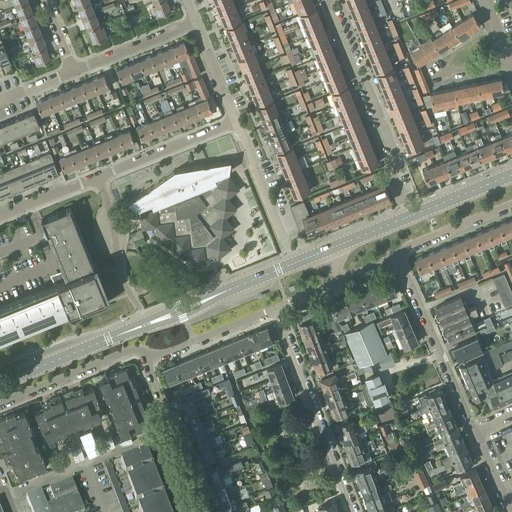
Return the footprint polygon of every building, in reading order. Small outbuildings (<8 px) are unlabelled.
[(12,0),(16,8),(28,3),(26,0),(12,0)] [(74,0),(79,10),(91,5),(88,0),(74,0)] [(221,15),(235,9),(231,0),(226,0),(216,4),(221,15)] [(297,0),(294,1),(294,2),(299,12),(314,6),(310,0),(297,0)] [(157,18),(171,12),(167,1),(156,5),(156,6),(152,8),(157,18)] [(354,18),(369,12),(364,2),(350,8),(354,18)] [(20,20),(33,15),(28,3),(16,8),(20,20)] [(83,22),(96,17),(91,5),(79,10),(83,22)] [(225,26),(240,20),(235,9),(221,15),(225,26)] [(304,26),(319,20),(315,9),(300,15),(304,26)] [(359,29),(373,23),(369,12),(354,18),(359,29)] [(462,21),(469,33),(480,26),(472,14),(462,21)] [(25,31),(38,26),(33,15),(20,20),(25,31)] [(98,26),(99,25),(96,17),(83,22),(87,31),(88,30),(89,33),(100,28),(98,26)] [(309,37),(324,31),(319,20),(304,26),(309,37)] [(459,39),(469,33),(462,21),(452,27),(459,39)] [(231,40),(245,34),(241,23),(226,29),(231,40)] [(363,40),(378,34),(373,23),(359,29),(363,40)] [(285,34),(299,28),(297,24),(283,29),(285,34)] [(30,43),(42,38),(38,26),(25,31),(30,43)] [(449,45),(459,39),(452,27),(442,33),(449,45)] [(93,44),(108,38),(103,28),(100,29),(100,28),(89,33),(93,44)] [(313,48),(328,42),(324,31),(309,37),(313,48)] [(442,33),(440,31),(435,34),(437,37),(431,40),(439,52),(449,45),(442,33)] [(235,50),(250,44),(245,34),(231,40),(235,50)] [(367,51),(382,45),(378,34),(363,40),(367,51)] [(419,44),(420,43),(416,37),(411,39),(415,46),(409,50),(418,64),(429,58),(419,44)] [(431,40),(430,37),(420,43),(419,44),(429,58),(439,52),(431,40)] [(45,47),(46,47),(42,38),(30,43),(33,52),(34,51),(35,54),(46,50),(45,47)] [(0,39),(0,64),(2,64),(9,61),(2,44),(1,39),(0,39)] [(318,58),(332,52),(328,42),(313,48),(318,58)] [(184,43),(173,47),(178,60),(181,68),(184,66),(187,72),(181,75),(184,81),(200,74),(192,54),(189,55),(184,43)] [(239,61),(254,55),(250,44),(235,50),(239,61)] [(372,62),(386,56),(382,45),(367,51),(372,62)] [(172,62),(178,60),(173,47),(162,52),(167,64),(168,68),(174,66),(172,62)] [(36,67),(51,61),(46,50),(35,54),(36,55),(32,56),(36,67)] [(155,69),(167,64),(162,52),(150,57),(155,69)] [(322,69),(337,63),(332,52),(318,58),(322,69)] [(244,72),(258,66),(254,55),(239,61),(244,72)] [(376,72),(391,66),(386,56),(372,62),(376,72)] [(144,73),(155,69),(150,57),(139,61),(144,73)] [(133,78),(144,73),(139,61),(128,66),(133,78)] [(326,80),(341,74),(337,63),(322,69),(326,80)] [(122,83),(133,78),(128,66),(117,70),(122,83)] [(248,83),(263,77),(258,66),(244,72),(248,83)] [(422,73),(419,68),(413,70),(416,76),(422,73)] [(382,86),(396,80),(392,69),(377,75),(382,86)] [(424,79),(422,73),(416,76),(418,81),(424,79)] [(331,91),(346,85),(341,74),(326,80),(331,91)] [(97,92),(109,88),(104,76),(92,80),(97,92)] [(201,77),(185,84),(188,91),(197,87),(196,86),(204,83),(201,77)] [(253,94),(267,88),(263,77),(248,83),(253,94)] [(426,84),(424,79),(418,81),(421,87),(426,84)] [(489,82),(492,95),(504,93),(501,79),(489,82)] [(86,97),(97,92),(92,80),(81,85),(86,97)] [(167,88),(175,85),(173,80),(165,84),(167,88)] [(386,97),(401,91),(396,80),(382,86),(386,97)] [(480,98),(492,95),(489,82),(477,84),(480,98)] [(204,83),(196,86),(197,87),(201,97),(201,98),(209,95),(204,83)] [(429,90),(426,84),(421,87),(423,92),(429,90)] [(468,100),(480,98),(477,84),(465,87),(468,100)] [(75,101),(86,97),(81,85),(70,89),(75,101)] [(456,103),(468,100),(465,87),(454,89),(456,103)] [(257,104),(272,98),(267,88),(253,94),(257,104)] [(336,105),(351,99),(347,88),(332,94),(336,105)] [(64,106),(75,101),(70,89),(59,94),(64,106)] [(144,98),(153,94),(151,89),(142,93),(144,98)] [(457,106),(456,103),(454,89),(442,92),(445,109),(457,106)] [(391,108),(405,102),(401,91),(386,97),(391,108)] [(442,92),(430,94),(433,111),(445,109),(442,92)] [(52,111),(64,106),(59,94),(47,98),(52,111)] [(194,100),(200,116),(212,111),(207,99),(210,98),(209,95),(201,98),(201,97),(194,100),(195,100),(194,100)] [(41,115),(52,111),(47,98),(36,103),(41,115)] [(317,108),(325,105),(322,98),(314,101),(317,108)] [(163,110),(158,112),(159,115),(165,131),(177,126),(172,113),(166,99),(160,102),(161,106),(163,110)] [(341,115),(355,109),(351,99),(336,105),(341,115)] [(189,121),(200,116),(194,100),(188,103),(189,107),(184,108),(184,109),(189,121)] [(263,118),(277,112),(273,101),(258,107),(263,118)] [(395,118),(410,113),(405,102),(391,108),(395,118)] [(184,109),(184,108),(183,105),(176,108),(177,111),(172,113),(177,126),(189,121),(184,109)] [(130,106),(126,107),(128,113),(132,122),(136,121),(134,115),(132,111),(130,106)] [(345,126),(360,120),(355,109),(341,115),(345,126)] [(505,110),(496,113),(498,119),(499,120),(509,116),(507,109),(505,110)] [(277,112),(263,118),(267,129),(282,123),(287,121),(283,110),(277,112)] [(465,111),(459,114),(463,124),(470,121),(465,111)] [(24,115),(30,130),(40,127),(33,112),(24,115)] [(399,129),(414,123),(410,113),(395,118),(399,129)] [(20,134),(30,130),(24,115),(14,119),(20,134)] [(153,135),(165,131),(159,115),(152,117),(153,121),(148,123),(153,135)] [(11,138),(20,134),(14,119),(5,123),(11,138)] [(91,127),(99,124),(97,119),(89,123),(91,127)] [(350,137),(364,131),(360,120),(345,126),(350,137)] [(271,140),(292,132),(287,121),(282,123),(267,129),(271,140)] [(0,138),(1,142),(11,138),(5,123),(0,125),(0,138)] [(153,135),(148,123),(137,128),(142,140),(153,135)] [(404,140),(418,134),(414,123),(399,129),(404,140)] [(48,136),(61,131),(59,127),(46,132),(48,136)] [(68,137),(76,133),(74,129),(66,132),(68,137)] [(511,149),(511,129),(509,130),(511,135),(502,139),(501,139),(506,152),(511,149)] [(118,135),(123,148),(134,143),(129,130),(118,135)] [(354,148),(369,142),(364,131),(350,137),(354,148)] [(276,151),(296,143),(292,132),(271,140),(276,151)] [(445,142),(449,140),(446,133),(442,135),(443,135),(439,137),(441,143),(445,142)] [(118,135),(113,137),(111,134),(104,137),(106,140),(111,152),(123,148),(118,135)] [(408,151),(423,145),(418,134),(404,140),(408,151)] [(501,139),(502,139),(500,134),(494,136),(496,141),(490,143),(495,156),(506,152),(501,139)] [(490,143),(484,146),(480,137),(476,139),(477,143),(484,161),(495,156),(490,143)] [(106,140),(101,142),(99,139),(92,141),(94,145),(99,157),(111,152),(106,140)] [(358,159),(373,153),(369,142),(354,148),(358,159)] [(94,145),(89,147),(87,143),(81,146),(87,162),(99,157),(94,145)] [(484,161),(477,143),(465,147),(468,153),(473,165),(484,161)] [(37,144),(33,145),(35,151),(37,155),(41,153),(40,149),(39,149),(37,144)] [(76,167),(87,162),(81,146),(69,151),(76,167)] [(281,165),(296,159),(292,148),(277,154),(281,165)] [(64,171),(76,167),(69,151),(63,153),(64,157),(59,159),(64,171)] [(454,151),(443,156),(445,162),(450,174),(461,170),(456,157),(455,153),(454,151)] [(38,158),(47,178),(59,173),(50,153),(38,158)] [(363,169),(377,163),(373,153),(358,159),(363,169)] [(461,170),(473,165),(468,153),(456,157),(461,170)] [(35,183),(47,178),(38,158),(27,162),(35,183)] [(286,175),(301,169),(296,159),(281,165),(286,175)] [(230,178),(227,178),(226,176),(225,174),(229,172),(230,161),(175,170),(128,203),(137,210),(141,209),(141,211),(142,212),(141,214),(142,226),(144,228),(156,227),(157,239),(160,241),(172,240),(173,251),(175,253),(187,252),(188,264),(190,265),(203,264),(205,262),(205,259),(209,257),(214,255),(216,257),(219,258),(229,250),(229,248),(222,238),(231,231),(232,228),(225,219),(234,211),(234,208),(227,198),(236,190),(237,188),(230,178)] [(23,188),(35,183),(27,162),(15,167),(23,188)] [(439,179),(450,174),(445,162),(434,166),(439,179)] [(427,184),(439,179),(434,166),(422,171),(427,184)] [(11,192),(23,188),(15,167),(3,172),(11,192)] [(290,186),(305,180),(301,169),(286,175),(290,186)] [(0,196),(11,192),(3,172),(0,173),(0,196)] [(295,197),(309,191),(305,180),(290,186),(295,197)] [(379,205),(390,201),(384,186),(373,190),(379,205)] [(369,209),(379,205),(373,190),(363,195),(369,209)] [(358,214),(369,209),(363,195),(352,199),(358,214)] [(347,218),(358,214),(352,199),(341,204),(347,218)] [(293,213),(306,208),(303,202),(290,207),(293,213)] [(336,223),(347,218),(341,204),(330,208),(336,223)] [(83,313),(108,303),(69,208),(41,219),(47,234),(50,233),(66,272),(60,275),(55,277),(58,286),(0,309),(0,338),(80,306),(83,313)] [(309,217),(306,208),(293,213),(297,224),(310,219),(309,217)] [(326,227),(336,223),(330,208),(320,212),(326,227)] [(308,234),(326,227),(320,212),(309,217),(310,219),(297,224),(301,234),(307,231),(308,234)] [(511,221),(511,220),(499,225),(505,238),(511,235),(511,236),(511,221)] [(504,238),(505,238),(499,225),(487,230),(493,243),(500,240),(501,244),(506,242),(504,238)] [(494,247),(493,243),(487,230),(475,235),(480,248),(481,248),(488,245),(489,249),(494,247)] [(482,252),(481,248),(480,248),(475,235),(463,240),(468,253),(469,253),(476,250),(477,254),(482,252)] [(470,257),(469,253),(468,253),(463,240),(451,245),(456,258),(464,255),(465,259),(470,257)] [(451,245),(439,250),(444,263),(445,263),(446,267),(447,269),(454,267),(453,264),(458,262),(456,258),(451,245)] [(446,267),(445,263),(444,263),(439,250),(427,255),(432,268),(440,265),(441,269),(446,267)] [(499,260),(508,256),(506,251),(497,255),(499,260)] [(434,272),(432,268),(427,255),(415,260),(420,273),(428,269),(429,274),(434,272)] [(492,275),(500,272),(498,267),(490,270),(492,275)] [(483,278),(492,275),(490,270),(481,274),(483,278)] [(504,274),(492,279),(494,284),(495,284),(506,280),(506,279),(504,274)] [(468,285),(476,281),(474,277),(466,280),(468,285)] [(381,284),(387,298),(397,294),(391,280),(381,284)] [(459,288),(468,285),(466,280),(457,283),(459,288)] [(506,280),(495,284),(496,288),(497,290),(509,285),(508,283),(506,280)] [(377,303),(387,298),(381,284),(371,288),(377,303)] [(509,285),(497,290),(499,293),(500,296),(511,291),(510,288),(509,285)] [(367,307),(377,303),(371,288),(361,293),(367,307)] [(511,291),(500,296),(501,298),(502,302),(508,299),(511,298),(511,297),(511,293),(511,291)] [(357,311),(367,307),(361,293),(341,301),(344,308),(354,304),(357,311)] [(465,302),(463,303),(460,297),(436,308),(450,341),(474,331),(472,325),(475,324),(471,317),(478,314),(475,308),(469,310),(465,302)] [(337,319),(355,312),(357,311),(354,304),(344,308),(341,301),(331,305),(332,307),(336,319),(337,319)] [(390,307),(392,313),(401,309),(398,304),(390,307)] [(332,307),(326,309),(332,324),(338,321),(337,319),(336,319),(332,307)] [(390,317),(382,320),(384,325),(392,322),(394,327),(409,321),(404,311),(390,317)] [(365,322),(376,318),(373,312),(363,316),(365,322)] [(298,324),(297,324),(300,331),(301,330),(302,334),(323,326),(325,325),(322,317),(315,320),(314,318),(312,313),(300,317),(302,323),(299,324),(298,324)] [(387,353),(373,321),(344,333),(357,364),(358,366),(355,368),(356,372),(357,375),(365,372),(365,370),(379,367),(380,370),(396,366),(390,352),(387,353)] [(399,338),(413,331),(409,321),(394,327),(399,338)] [(350,329),(347,323),(341,326),(344,332),(350,329)] [(487,333),(495,329),(493,325),(485,328),(487,333)] [(266,327),(255,332),(261,346),(258,347),(260,352),(268,349),(266,344),(272,342),(272,341),(276,339),(271,326),(267,328),(266,327)] [(303,337),(302,337),(304,344),(322,337),(320,332),(325,330),(323,326),(302,334),(303,337)] [(404,348),(418,342),(413,331),(399,338),(404,348)] [(252,350),(261,346),(255,332),(246,336),(252,350)] [(241,354),(252,350),(246,336),(236,340),(241,354)] [(322,337),(304,344),(307,350),(308,349),(309,353),(331,345),(330,344),(329,340),(323,342),(322,337)] [(459,361),(483,351),(477,337),(460,344),(453,347),(459,361)] [(231,358),(241,354),(236,340),(225,344),(231,358)] [(221,362),(231,358),(225,344),(215,348),(221,362)] [(311,356),(309,356),(311,363),(329,356),(327,351),(332,349),(331,345),(309,353),(311,356)] [(210,367),(221,362),(215,348),(205,352),(210,367)] [(200,371),(210,367),(205,352),(194,357),(200,371)] [(268,364),(279,360),(277,354),(266,358),(263,359),(266,365),(268,364)] [(511,371),(493,380),(482,355),(459,366),(474,399),(476,399),(477,403),(486,399),(490,408),(494,406),(494,407),(511,399),(511,371)] [(338,367),(335,359),(330,360),(329,356),(311,363),(314,369),(315,368),(317,372),(331,366),(332,369),(338,367)] [(190,375),(200,371),(194,357),(184,361),(190,375)] [(180,379),(190,375),(184,361),(174,365),(180,379)] [(256,369),(262,367),(260,361),(254,363),(256,369)] [(285,375),(281,364),(266,369),(271,380),(285,375)] [(169,383),(180,379),(174,365),(164,369),(169,383)] [(133,377),(129,378),(125,370),(107,377),(108,379),(99,383),(106,401),(108,400),(115,417),(113,418),(121,437),(129,433),(130,435),(149,428),(145,419),(150,417),(146,409),(149,408),(144,398),(131,403),(129,399),(143,394),(139,384),(137,385),(133,377)] [(320,379),(318,380),(320,386),(322,385),(323,389),(344,381),(356,377),(355,373),(355,372),(343,377),(342,376),(337,378),(335,373),(334,374),(332,371),(319,376),(320,379),(319,379),(320,379)] [(361,384),(362,388),(369,405),(374,403),(374,405),(389,399),(386,392),(388,391),(384,380),(382,381),(379,373),(364,379),(366,382),(361,384)] [(275,391),(289,385),(285,375),(271,380),(275,391)] [(346,385),(344,381),(323,389),(325,393),(323,393),(325,399),(343,392),(343,393),(347,391),(345,386),(346,385)] [(288,398),(293,396),(289,385),(275,391),(277,397),(274,398),(278,407),(281,406),(290,403),(288,398)] [(175,398),(186,394),(184,387),(173,392),(175,398)] [(178,406),(176,407),(179,413),(180,412),(181,415),(206,405),(205,401),(204,402),(194,406),(192,401),(210,394),(208,388),(184,397),(185,402),(177,405),(178,406)] [(257,391),(262,402),(267,400),(263,389),(257,391)] [(418,410),(444,398),(440,389),(425,396),(424,394),(417,397),(420,404),(416,405),(416,406),(418,410)] [(92,391),(83,394),(81,390),(73,393),(72,391),(62,395),(68,409),(64,410),(59,397),(49,401),(50,403),(41,406),(43,411),(34,415),(42,433),(44,433),(48,441),(66,433),(65,431),(82,424),(83,426),(101,419),(98,410),(100,409),(92,391)] [(351,400),(350,395),(349,395),(347,391),(343,393),(343,392),(325,399),(328,405),(329,404),(330,408),(351,400)] [(234,394),(230,396),(234,406),(238,405),(239,404),(240,404),(236,394),(234,394)] [(427,417),(448,407),(444,398),(418,410),(420,414),(421,414),(425,413),(427,417)] [(334,418),(350,412),(348,406),(353,404),(351,400),(330,408),(332,411),(330,412),(333,418),(334,417),(334,418)] [(238,415),(242,413),(239,404),(238,405),(234,406),(238,415)] [(183,425),(200,419),(198,414),(208,410),(206,405),(181,415),(182,418),(181,419),(183,425)] [(426,428),(452,416),(448,407),(427,417),(429,421),(425,423),(424,423),(424,424),(426,428)] [(30,433),(32,432),(24,413),(16,417),(15,415),(0,421),(0,452),(14,447),(15,451),(2,456),(6,467),(8,466),(12,474),(16,472),(19,481),(38,473),(37,471),(46,468),(39,449),(37,450),(30,433)] [(243,414),(242,414),(242,413),(238,415),(238,416),(241,423),(246,421),(243,414)] [(440,433),(456,426),(452,416),(426,428),(428,432),(428,433),(429,433),(433,431),(435,435),(440,433)] [(367,425),(375,422),(373,417),(355,424),(353,419),(337,425),(336,426),(338,432),(339,431),(341,435),(367,424),(367,425)] [(188,434),(214,425),(212,420),(202,424),(200,419),(183,425),(186,432),(187,431),(188,434)] [(365,436),(363,431),(367,430),(369,429),(367,425),(367,424),(341,435),(342,438),(340,439),(343,445),(365,436)] [(207,438),(206,433),(216,429),(214,425),(188,434),(190,437),(188,438),(191,445),(207,438)] [(385,435),(388,434),(385,425),(380,427),(383,436),(385,435)] [(243,435),(250,433),(247,426),(240,428),(243,435)] [(434,446),(460,435),(456,426),(440,433),(442,438),(432,442),(434,446)] [(388,444),(395,441),(392,432),(388,434),(385,435),(384,436),(386,442),(387,441),(388,444)] [(207,438),(191,445),(193,451),(195,450),(196,454),(218,445),(214,435),(207,438)] [(448,451),(464,444),(460,435),(434,446),(436,451),(446,447),(448,451)] [(348,454),(374,443),(372,439),(371,440),(371,439),(366,441),(365,436),(343,445),(345,450),(346,450),(348,454)] [(390,454),(402,449),(398,440),(395,441),(388,444),(386,445),(390,454)] [(349,457),(347,458),(350,464),(351,463),(353,463),(354,465),(371,459),(368,451),(369,450),(376,447),(374,443),(348,454),(349,457)] [(200,463),(215,457),(213,452),(223,448),(221,444),(196,454),(197,456),(196,457),(198,463),(199,462),(200,463)] [(442,464),(468,453),(464,444),(448,451),(450,455),(440,460),(442,464)] [(444,469),(454,465),(456,469),(472,462),(468,453),(442,464),(444,469)] [(150,466),(148,460),(149,459),(147,454),(136,458),(135,456),(120,462),(125,476),(126,476),(131,474),(132,476),(137,474),(136,472),(152,466),(150,466)] [(261,470),(265,468),(262,459),(255,461),(259,471),(261,470)] [(243,466),(244,465),(242,460),(241,460),(230,464),(231,465),(219,470),(217,465),(201,471),(204,478),(205,478),(206,480),(231,470),(231,471),(243,466)] [(369,465),(354,471),(356,478),(357,478),(358,480),(381,471),(379,466),(377,467),(375,460),(368,463),(369,465)] [(427,471),(433,469),(429,460),(424,463),(427,471)] [(393,461),(385,464),(387,469),(395,466),(393,461)] [(259,471),(258,471),(261,480),(263,479),(264,479),(269,477),(266,468),(265,468),(261,470),(259,471)] [(413,473),(420,489),(429,485),(422,469),(413,473)] [(154,471),(153,470),(137,476),(137,474),(132,476),(132,478),(127,480),(132,492),(158,482),(156,478),(155,478),(152,471),(154,471)] [(232,475),(231,471),(231,470),(206,480),(207,483),(206,483),(208,490),(224,484),(222,479),(232,475)] [(454,490),(479,479),(475,470),(459,477),(461,481),(452,485),(454,490)] [(381,471),(358,480),(359,482),(358,483),(360,490),(377,484),(375,480),(383,477),(381,471)] [(266,489),(273,486),(269,477),(264,479),(263,479),(266,489)] [(467,495),(483,488),(479,479),(454,490),(456,494),(465,491),(467,495)] [(436,491),(447,486),(445,480),(433,485),(436,491)] [(224,484),(208,490),(211,497),(212,496),(213,499),(238,489),(236,485),(233,486),(231,481),(224,484)] [(160,487),(158,482),(132,492),(136,504),(142,502),(142,504),(147,502),(147,500),(163,494),(162,494),(161,494),(158,488),(160,487)] [(82,511),(71,483),(41,496),(40,493),(25,499),(30,511),(82,511)] [(384,486),(378,488),(377,484),(360,490),(360,491),(364,497),(365,499),(388,490),(386,486),(386,485),(384,486)] [(277,495),(274,489),(273,486),(266,489),(263,490),(267,500),(277,495)] [(464,502),(460,504),(462,508),(487,497),(483,488),(467,495),(462,497),(464,502)] [(215,509),(231,502),(230,498),(239,494),(238,489),(213,499),(214,502),(213,502),(215,509)] [(388,490),(365,499),(366,501),(365,501),(365,502),(365,503),(367,509),(384,502),(391,499),(388,490)] [(430,504),(435,502),(432,494),(427,497),(430,504)] [(439,499),(442,506),(448,503),(447,502),(445,497),(439,499)] [(487,497),(462,508),(464,511),(465,511),(478,511),(491,506),(487,497)] [(164,499),(164,498),(148,504),(147,502),(142,504),(143,506),(138,508),(139,511),(164,511),(169,510),(167,506),(166,506),(163,499),(164,499)] [(231,502),(215,509),(216,511),(234,511),(245,508),(248,507),(246,502),(237,506),(235,501),(231,502)] [(319,511),(335,511),(337,511),(336,508),(337,507),(335,501),(318,507),(319,511)] [(384,502),(367,509),(368,511),(386,511),(395,509),(393,504),(385,507),(384,502)]
